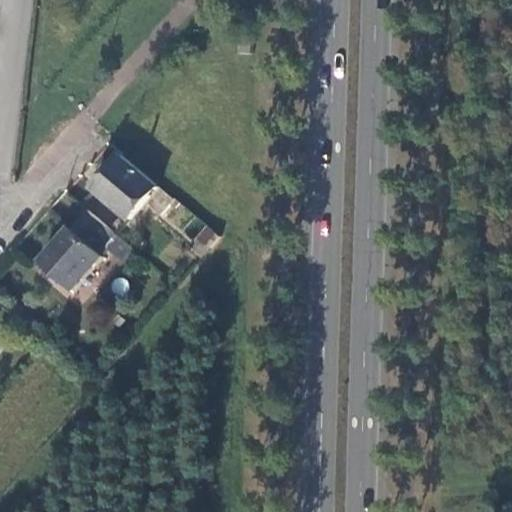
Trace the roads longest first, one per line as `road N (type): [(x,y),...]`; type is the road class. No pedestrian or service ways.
road 1 (primary): [(362,511),(378,0)]
road 2 (primary): [(336,0),(320,511)]
road 3 (unclassified): [(88,131),(0,232)]
